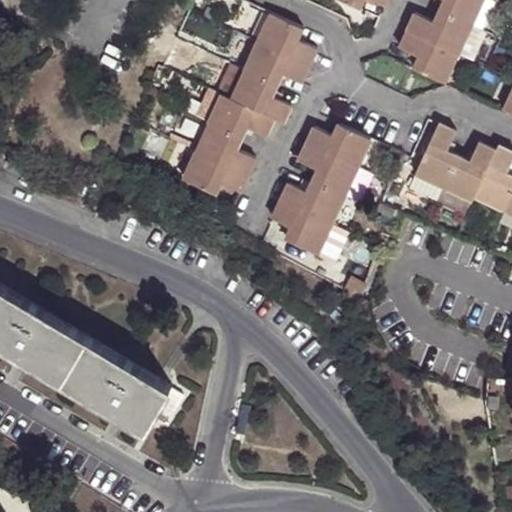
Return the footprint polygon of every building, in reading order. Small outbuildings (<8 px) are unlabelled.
[(444,0),(435,22),(416,13),(400,47),(420,55),(414,68),(447,82),(466,42),(473,25),(484,30),(497,1),(494,0),(444,0)] [(299,39),(304,27),(272,12),(256,45),(248,65),(245,70),(232,97),(224,94),(211,122),(184,180),(216,194),(222,183),(241,192),(256,158),(238,149),(249,126),(267,135),(276,118),(284,121),(292,104),(273,96),(284,74),(303,81),(318,47),(299,39)] [(484,30),(473,25),(466,42),(478,48),(486,31),(484,30)] [(231,57),(248,65),(256,45),(240,38),(231,57)] [(232,64),(220,92),(224,94),(232,97),(245,70),(232,64)] [(211,122),(224,94),(220,92),(210,87),(197,116),(211,122)] [(511,172),(505,170),(511,155),(511,149),(497,141),(494,145),(478,138),(468,157),(445,146),(455,126),(438,118),(412,171),(406,184),(434,197),(440,184),(470,198),(472,193),(511,212),(511,172)] [(359,166),(372,138),(340,124),(334,134),(315,126),(300,161),(318,170),(309,190),(290,182),(273,218),(293,228),(287,239),(319,254),(346,194),(359,166)] [(375,173),(359,166),(346,194),(361,202),(375,173)] [(470,198),(440,184),(434,197),(464,212),(470,198)] [(397,197),(382,190),(378,199),(393,205),(397,197)] [(355,292),(363,301),(371,281),(351,272),(346,285),(355,292)] [(0,335),(22,349),(151,425),(175,383),(0,278),(0,335)] [(160,414),(171,420),(189,392),(177,385),(160,414)]
